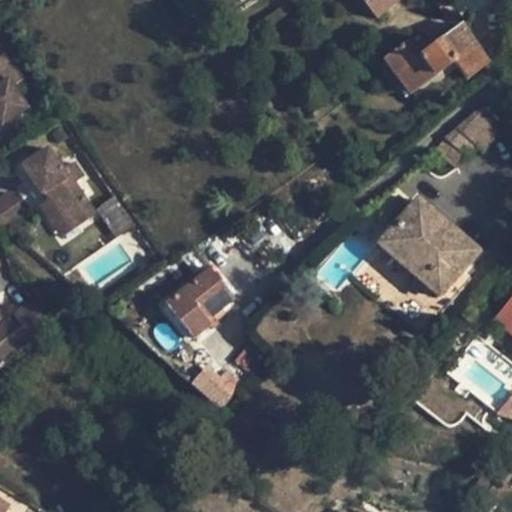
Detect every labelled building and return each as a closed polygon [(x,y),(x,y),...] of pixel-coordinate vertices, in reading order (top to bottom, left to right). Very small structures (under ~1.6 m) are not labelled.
[(359,0),(376,19),(398,0),(359,0)] [(486,63),(460,25),(418,57),(408,44),(383,62),(397,80),(410,97),(452,63),(457,69),(465,80),(486,63)] [(23,80),(0,47),(0,125),(1,126),(27,109),(12,87),(23,80)] [(397,80),(383,62),(375,69),(389,87),(397,80)] [(414,103),(457,69),(452,63),(410,97),(414,103)] [(481,153),(500,130),(478,109),(431,151),(456,171),(476,149),(481,153)] [(62,171),(45,148),(21,165),(45,203),(66,234),(96,214),(76,183),(83,178),(73,163),(62,171)] [(24,218),(7,193),(0,198),(0,228),(2,232),(24,218)] [(389,232),(410,208),(397,197),(376,220),(389,232)] [(477,253),(416,200),(410,208),(389,232),(377,245),(438,298),(477,253)] [(66,234),(45,203),(38,207),(59,238),(66,234)] [(212,317),(234,300),(209,269),(164,305),(193,341),(209,327),(206,323),(212,317)] [(0,359),(2,362),(52,323),(31,297),(4,320),(0,323),(0,359)] [(511,298),(494,322),(511,336),(511,298)] [(216,322),(212,317),(206,323),(209,327),(216,322)] [(251,376),(268,357),(252,344),(235,363),(251,376)] [(241,385),(225,372),(213,385),(225,397),(227,399),(241,385)] [(210,383),(200,374),(191,383),(201,391),(210,383)] [(225,397),(213,385),(210,383),(201,391),(199,393),(215,408),(225,397)] [(0,511),(5,511),(10,507),(0,500),(0,511)]
